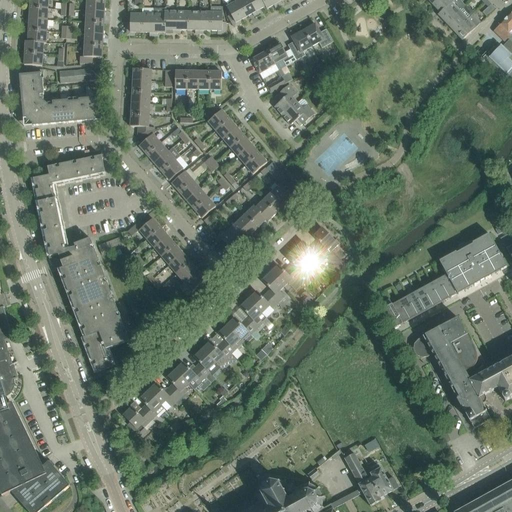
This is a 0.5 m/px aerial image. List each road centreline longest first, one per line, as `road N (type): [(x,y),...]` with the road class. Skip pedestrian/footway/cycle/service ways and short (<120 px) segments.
road 1 (tertiary): [(123,511),(41,297),(3,149)]
road 2 (residential): [(497,285),(403,336),(473,476)]
road 3 (residential): [(113,138),(240,292)]
road 4 (residential): [(240,292),(121,403)]
road 5 (tertiary): [(3,149),(6,0)]
